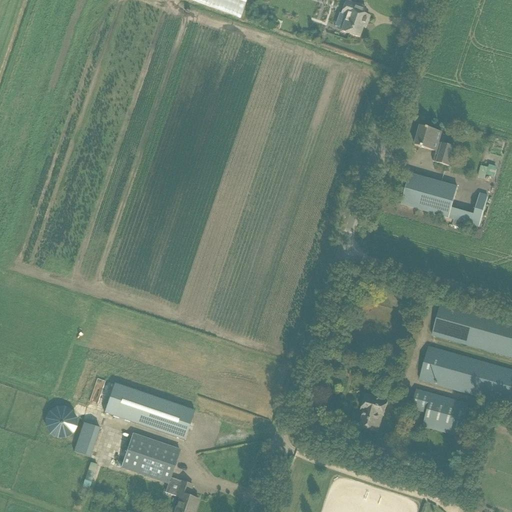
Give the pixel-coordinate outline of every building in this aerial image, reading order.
[(188,0),(240,19),(246,0),(188,0)] [(363,15),(365,8),(345,2),(341,14),(347,16),(341,32),(359,38),(363,24),(366,25),(369,17),(363,15)] [(420,127),(414,146),(439,153),(436,163),(449,167),(454,148),(439,143),(442,133),(420,127)] [(494,178),(497,168),(488,166),(488,169),(480,167),(477,178),(485,181),(486,176),(494,178)] [(409,175),(401,205),(449,219),(453,220),(459,222),(479,227),(488,197),(479,194),(475,212),(474,215),(465,213),(451,209),(457,189),(409,175)] [(432,336),(511,358),(511,323),(441,303),(432,336)] [(419,381),(511,407),(511,370),(428,348),(419,381)] [(184,441),(194,412),(114,385),(104,414),(184,441)] [(426,415),(422,428),(459,439),(468,404),(416,390),(411,410),(426,415)] [(360,428),(369,430),(374,432),(379,416),(383,417),(387,402),(365,396),(361,411),(364,412),(360,428)] [(73,452),(90,458),(100,429),(83,423),(73,452)] [(121,468),(168,484),(170,479),(179,451),(132,435),(121,468)] [(170,479),(168,484),(165,494),(175,497),(180,499),(175,511),(194,511),(198,501),(188,497),(192,486),(181,482),(170,479)]
